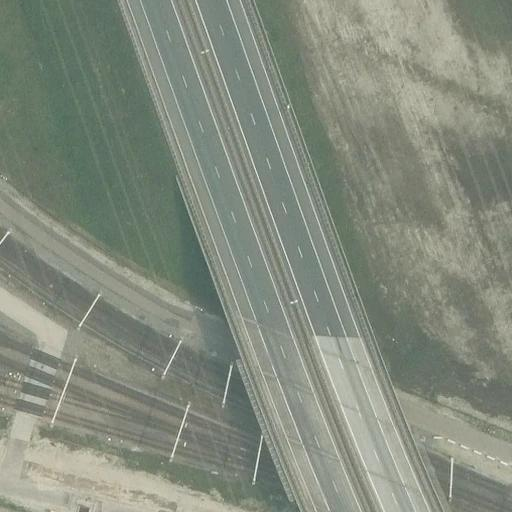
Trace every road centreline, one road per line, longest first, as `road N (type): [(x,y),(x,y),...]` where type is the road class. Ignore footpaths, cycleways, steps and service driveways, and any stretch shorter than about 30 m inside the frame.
road 1 (trunk): [(153,0),(340,511)]
road 2 (trunk): [(393,511),(207,0)]
